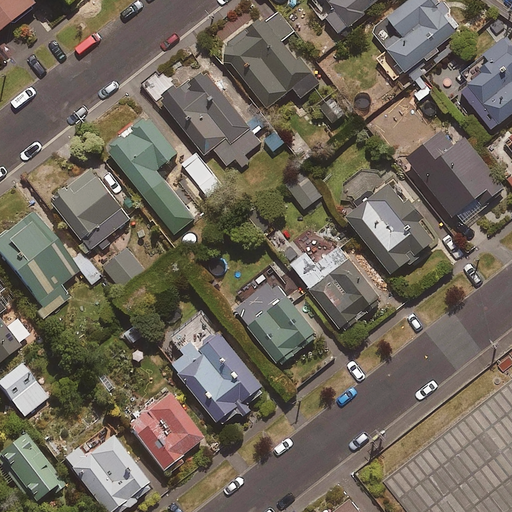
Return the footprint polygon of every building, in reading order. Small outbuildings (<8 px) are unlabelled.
[(0,0),(0,23),(29,0),(0,0)] [(314,0),(338,30),(376,0),(314,0)] [(458,25),(437,0),(401,0),(387,12),(391,17),(374,32),(406,69),(458,25)] [(295,30),(279,10),(266,20),(260,12),(219,44),(266,104),(291,85),(299,97),(319,81),(285,38),(295,30)] [(511,42),(504,32),(460,70),(467,80),(460,86),(491,126),(511,109),(511,42)] [(235,157),(241,165),(249,158),(245,153),(260,141),(255,134),(267,124),(258,112),(245,122),(204,68),(181,86),(176,79),(158,92),(204,152),(213,145),(227,164),(235,157)] [(346,112),(331,94),(318,104),(333,122),(346,112)] [(411,133),(391,110),(373,125),(393,149),(411,133)] [(173,189),(157,169),(178,152),(147,114),(107,145),(153,204),(173,189)] [(453,139),(442,125),(406,152),(460,223),(505,189),(462,132),(453,139)] [(278,128),(265,138),(275,150),(288,140),(278,128)] [(197,152),(183,163),(204,190),(218,179),(197,152)] [(97,242),(102,250),(111,243),(106,235),(130,217),(92,165),(51,195),(82,239),(79,241),(85,250),(97,242)] [(321,193),(303,171),(286,184),(305,206),(321,193)] [(354,196),(356,199),(343,209),(391,269),(435,234),(387,174),(372,187),(369,184),(354,196)] [(68,297),(59,284),(78,269),(90,284),(100,276),(80,250),(70,258),(31,208),(0,232),(0,253),(47,314),(68,297)] [(380,297),(338,242),(314,260),(306,248),(291,260),(341,326),(380,297)] [(144,267),(127,246),(104,264),(121,286),(144,267)] [(296,296),(294,297),(277,276),(273,279),(266,269),(237,290),(243,297),(234,303),(278,361),(321,328),(296,296)] [(0,361),(19,347),(0,323),(0,310),(3,309),(0,304),(0,361)] [(134,321),(122,330),(141,352),(152,342),(134,321)] [(177,342),(184,351),(172,360),(215,416),(233,402),(241,413),(251,406),(244,397),(264,382),(220,323),(196,342),(189,333),(177,342)] [(0,387),(22,415),(47,396),(36,382),(40,379),(30,367),(27,370),(19,361),(0,375),(0,387)] [(161,468),(164,466),(168,472),(182,460),(178,455),(202,436),(165,390),(125,421),(161,468)] [(59,478),(20,429),(0,444),(0,465),(28,502),(59,478)] [(56,455),(65,449),(51,431),(37,442),(51,460),(56,455)] [(65,449),(56,455),(102,511),(117,511),(124,507),(151,486),(107,432),(81,453),(72,442),(65,449)] [(357,511),(346,497),(327,511),(357,511)]
